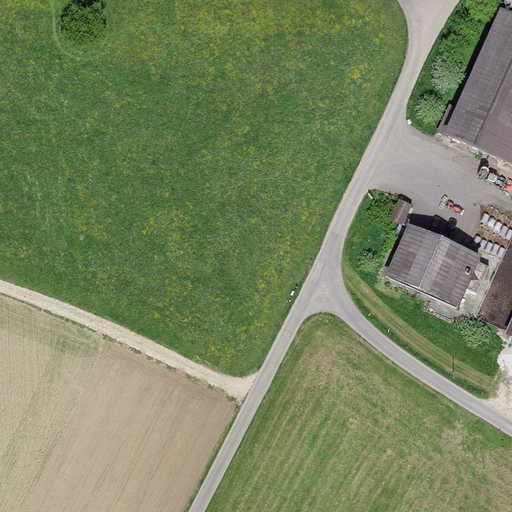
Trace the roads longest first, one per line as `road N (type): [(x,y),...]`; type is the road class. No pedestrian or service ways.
road 1 (unclassified): [(511,431),(408,364),(319,284),(434,23),(413,0)]
road 2 (track): [(0,283),(257,394)]
road 3 (track): [(197,511),(294,318),(319,284)]
